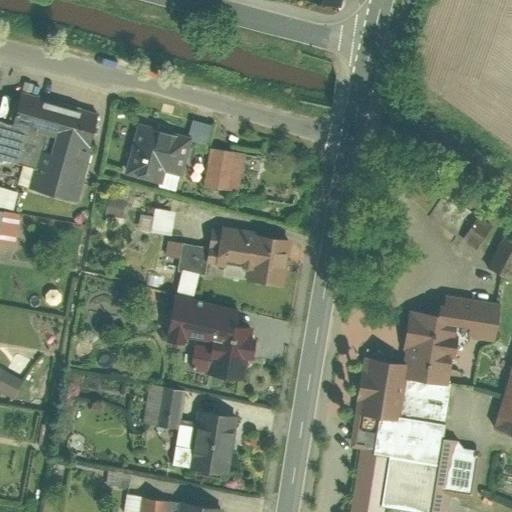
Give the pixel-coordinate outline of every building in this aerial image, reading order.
[(0,118),(0,155),(25,163),(19,185),(77,200),(101,110),(16,87),(7,120),(0,118)] [(193,117),(189,134),(137,120),(122,176),(176,190),(190,137),(206,141),(211,122),(193,117)] [(203,184),(211,186),(210,190),(222,193),(223,188),(239,191),(247,152),(211,145),(203,184)] [(266,184),(264,197),(283,200),(286,188),(266,184)] [(0,206),(15,209),(19,190),(0,185),(0,206)] [(508,230),(454,192),(430,226),(484,264),(508,230)] [(107,196),(104,213),(122,216),(125,199),(107,196)] [(155,206),(150,230),(170,233),(175,210),(155,206)] [(0,208),(0,240),(16,243),(21,212),(0,208)] [(168,237),(165,254),(180,256),(174,291),(194,294),(198,271),(206,273),(207,261),(224,264),(223,274),(283,284),(291,238),(252,231),(252,228),(211,221),(207,244),(168,237)] [(511,241),(507,238),(485,270),(510,286),(511,283),(511,241)] [(504,302),(448,293),(444,318),(418,314),(409,368),(375,362),(364,424),(352,429),(348,455),(361,457),(351,511),(391,511),(392,510),(404,511),(454,511),(457,501),(478,505),(488,444),(450,437),(467,340),(497,346),(504,302)] [(196,338),(191,368),(246,377),(255,326),(233,322),(236,306),(172,295),(164,339),(183,342),(184,335),(196,338)] [(3,367),(0,371),(0,389),(14,397),(24,378),(3,367)] [(511,371),(494,425),(511,431),(511,371)] [(176,425),(182,388),(150,382),(143,419),(176,425)] [(194,423),(179,421),(172,463),(227,472),(237,414),(197,407),(194,423)] [(135,487),(137,474),(114,470),(111,483),(135,487)] [(221,511),(222,506),(128,491),(124,511),(125,511),(221,511)]
